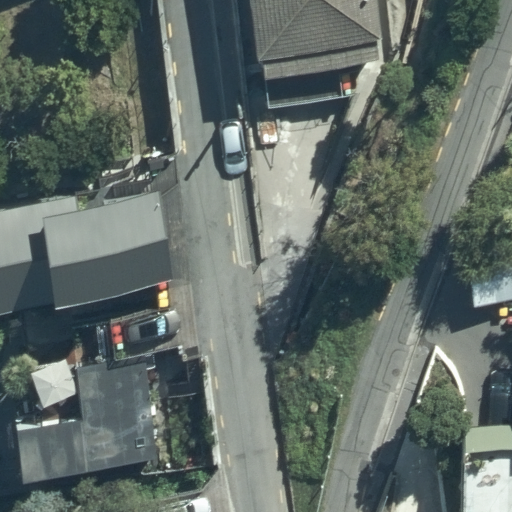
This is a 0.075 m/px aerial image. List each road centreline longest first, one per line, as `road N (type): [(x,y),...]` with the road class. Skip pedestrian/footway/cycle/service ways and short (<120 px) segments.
road 1 (residential): [(511,9),(401,314),(343,511)]
road 2 (residential): [(257,511),(188,0)]
